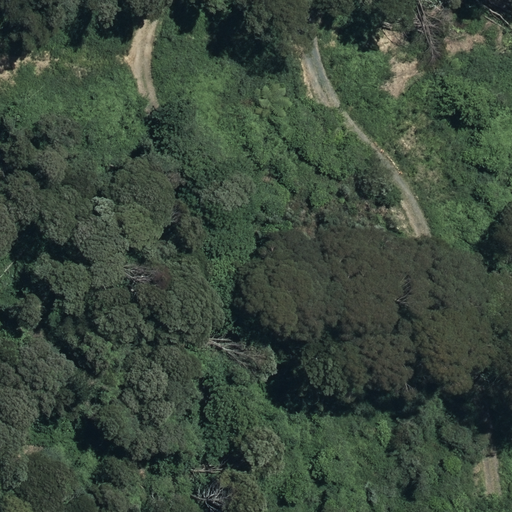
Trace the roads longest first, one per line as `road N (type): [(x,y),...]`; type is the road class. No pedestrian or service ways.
road 1 (track): [(332,0),(347,53),(346,121),(429,202),(511,507)]
road 2 (track): [(226,511),(155,224),(157,0)]
